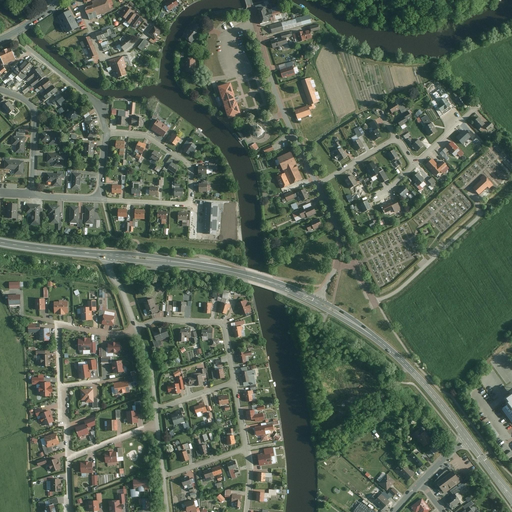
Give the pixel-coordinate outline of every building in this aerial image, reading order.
[(106,0),(99,0),(92,3),(93,6),(87,8),(85,11),(87,16),(88,15),(95,13),(97,16),(111,12),(106,0)] [(179,7),(175,0),(165,6),(169,12),(179,7)] [(265,9),(256,11),(261,27),(272,24),(272,22),(282,19),(282,17),(283,17),(280,7),(266,11),(265,9)] [(133,12),(127,8),(121,16),(126,20),(132,13),(133,12)] [(70,11),(58,17),(66,33),(78,27),(70,11)] [(95,13),(88,15),(90,21),(98,19),(97,16),(95,13)] [(137,17),(132,13),(126,20),(125,22),(131,26),(131,25),(137,17)] [(143,21),(137,17),(131,25),(137,29),(143,21)] [(297,20),(270,26),(272,34),(312,24),(311,20),(298,24),(297,20)] [(202,32),(195,25),(185,38),(192,44),(202,32)] [(162,33),(155,27),(149,35),(156,40),(162,33)] [(107,31),(96,35),(98,42),(109,38),(107,31)] [(310,31),(300,33),(303,43),(312,40),(310,31)] [(90,37),(83,40),(87,49),(93,46),(90,37)] [(133,45),(128,38),(125,40),(123,37),(120,40),(121,42),(118,44),(124,52),(133,45)] [(281,39),(271,42),(273,50),(288,46),(286,40),(281,41),(281,39)] [(149,43),(145,40),(138,48),(143,52),(149,43)] [(105,52),(110,50),(108,45),(110,44),(109,41),(102,43),(105,52)] [(98,56),(93,46),(87,49),(91,59),(98,56)] [(16,60),(11,48),(0,52),(0,55),(4,65),(16,60)] [(123,58),(109,62),(112,72),(116,71),(118,78),(127,75),(124,68),(126,68),(123,58)] [(197,58),(184,58),(184,73),(196,73),(197,58)] [(20,68),(22,70),(29,63),(26,60),(20,68)] [(33,66),(29,63),(22,70),(22,71),(26,75),(33,66)] [(294,66),(280,71),(283,79),(291,76),(290,75),(295,74),(294,70),(295,70),(294,66)] [(35,77),(36,78),(42,72),(39,68),(32,73),(33,74),(26,79),(29,82),(35,77)] [(46,77),(42,72),(36,78),(37,79),(30,84),(33,87),(46,77)] [(52,85),(47,78),(40,83),(46,90),(52,85)] [(310,79),(299,82),(308,106),(293,111),(297,122),(313,116),(310,109),(320,106),(310,79)] [(233,82),(220,86),(230,119),(243,114),(238,98),(233,82)] [(58,91),(53,85),(45,92),(50,98),(58,91)] [(434,94),(437,98),(443,94),(442,93),(444,91),(440,85),(438,86),(440,90),(434,94)] [(65,101),(60,95),(55,99),(60,105),(65,101)] [(468,103),(463,96),(456,100),(461,108),(468,103)] [(451,106),(445,97),(440,101),(442,104),(438,106),(441,112),(451,106)] [(17,110),(9,102),(3,108),(11,116),(17,110)] [(400,110),(395,103),(388,107),(393,115),(400,110)] [(79,116),(73,109),(67,115),(73,121),(79,116)] [(404,117),(397,121),(401,127),(409,122),(407,119),(412,116),(409,112),(403,115),(404,117)] [(126,117),(117,116),(116,125),(125,126),(126,117)] [(427,127),(424,128),(429,137),(437,132),(427,116),(422,119),(427,127)] [(135,118),(132,118),(131,125),(134,125),(134,126),(144,127),(145,118),(135,117),(135,118)] [(478,117),(472,122),(478,129),(484,124),(478,117)] [(94,120),(85,122),(88,138),(97,136),(94,120)] [(158,120),(152,130),(158,134),(164,124),(158,120)] [(486,126),(489,131),(495,127),(493,122),(486,126)] [(164,124),(158,134),(165,138),(171,128),(164,124)] [(242,139),(246,137),(248,139),(252,136),(245,127),(237,132),(242,139)] [(255,138),(261,137),(262,132),(259,128),(253,129),(252,134),(255,138)] [(378,130),(371,134),(369,135),(371,138),(373,137),(375,141),(382,137),(378,130)] [(465,131),(458,137),(468,146),(473,141),(476,144),(479,142),(475,137),(473,139),(465,131)] [(59,133),(42,133),(42,142),(50,142),(50,145),(59,145),(59,133)] [(181,139),(173,134),(168,140),(176,146),(181,139)] [(17,137),(12,137),(12,145),(16,146),(15,153),(24,154),(25,137),(17,137)] [(360,139),(352,144),(357,151),(364,147),(360,139)] [(425,145),(419,139),(412,146),(418,152),(425,145)] [(125,142),(116,141),(115,149),(124,149),(125,142)] [(147,146),(139,142),(136,150),(139,151),(139,152),(143,154),(147,146)] [(190,142),(184,150),(190,155),(196,146),(190,142)] [(458,149),(452,142),(442,151),(445,155),(449,151),(452,154),(458,149)] [(95,144),(84,144),(83,156),(94,157),(95,144)] [(259,149),(256,144),(250,147),(253,152),(259,149)] [(274,150),(272,145),(263,149),(265,154),(274,150)] [(347,157),(342,149),(333,154),(335,158),(337,156),(340,161),(347,157)] [(394,150),(388,154),(392,161),(398,157),(394,150)] [(162,156),(154,151),(150,157),(157,162),(162,156)] [(291,152),(278,159),(284,172),(296,166),(297,166),(291,152)] [(63,154),(48,153),(47,162),(54,162),(53,167),(62,167),(63,154)] [(438,166),(432,160),(426,166),(437,177),(447,167),(442,162),(438,166)] [(24,162),(5,161),(5,169),(14,170),(13,175),(24,176),(24,162)] [(373,162),(366,167),(369,172),(367,173),(371,178),(380,172),(373,162)] [(179,167),(172,163),(168,169),(175,174),(179,167)] [(206,166),(198,166),(198,174),(206,174),(206,166)] [(290,185),(302,179),(296,166),(284,172),(285,173),(290,185)] [(82,174),(73,173),(72,189),(81,190),(82,174)] [(290,185),(285,173),(276,177),(281,189),(290,185)] [(425,180),(418,173),(412,179),(419,186),(425,180)] [(62,175),(47,174),(46,182),(53,183),(53,186),(62,187),(62,175)] [(352,175),(345,180),(350,189),(358,184),(352,175)] [(493,185),(483,175),(480,178),(481,180),(473,188),(476,191),(479,195),(486,188),(487,187),(489,189),(493,185)] [(203,184),(199,184),(199,192),(207,192),(207,182),(203,182),(203,184)] [(122,186),(112,185),(112,193),(122,194),(122,186)] [(409,192),(404,186),(398,192),(403,198),(409,192)] [(158,188),(150,187),(149,195),(158,195),(158,188)] [(183,189),(175,189),(174,196),(183,197),(183,189)] [(309,198),(306,189),(298,192),(302,201),(309,198)] [(292,192),(284,195),(287,201),(294,198),(292,192)] [(396,200),(382,206),(385,213),(393,210),(395,213),(401,210),(396,200)] [(368,201),(360,204),(364,212),(371,209),(368,201)] [(18,205),(7,204),(6,218),(18,219),(18,205)] [(219,204),(204,204),(203,235),(218,236),(219,204)] [(41,205),(27,205),(26,213),(32,214),(31,224),(40,225),(41,205)] [(61,206),(49,206),(48,214),(51,215),(51,223),(60,224),(60,219),(61,206)] [(316,214),(313,206),(305,210),(307,216),(308,217),(316,214)] [(79,207),(70,207),(70,223),(78,223),(79,220),(79,207)] [(305,210),(303,207),(298,210),(302,218),(307,216),(305,210)] [(95,208),(85,208),(85,224),(94,224),(95,208)] [(128,210),(119,210),(118,217),(127,218),(128,210)] [(145,210),(135,210),(135,218),(145,219),(145,210)] [(188,213),(179,212),(178,220),(187,220),(188,213)] [(319,219),(310,222),(311,224),(313,229),(314,230),(322,227),(319,219)] [(20,282),(8,283),(9,290),(20,290),(20,282)] [(162,285),(158,290),(163,294),(167,289),(162,285)] [(21,295),(8,295),(9,305),(21,305),(21,295)] [(45,299),(35,300),(35,310),(45,309),(45,299)] [(154,299),(144,301),(149,316),(158,313),(154,299)] [(247,300),(236,304),(240,316),(251,312),(250,310),(251,309),(249,303),(248,303),(247,300)] [(88,301),(88,308),(91,308),(91,311),(96,311),(96,301),(88,301)] [(68,302),(54,302),(54,314),(68,313),(68,302)] [(187,302),(174,302),(173,307),(178,307),(178,312),(185,312),(185,307),(187,307),(187,302)] [(213,304),(202,303),(202,307),(204,307),(204,313),(211,313),(211,309),(213,309),(213,304)] [(231,305),(222,303),(219,312),(227,314),(228,311),(229,311),(231,305)] [(88,308),(81,308),(81,321),(92,320),(91,311),(91,308),(88,308)] [(115,317),(103,315),(102,324),(113,326),(115,317)] [(242,326),(232,328),(233,333),(235,332),(236,338),(242,336),(241,331),(242,330),(242,326)] [(166,327),(153,332),(155,339),(152,340),(155,349),(160,347),(159,346),(162,345),(160,340),(170,337),(166,327)] [(186,329),(181,329),(180,335),(181,335),(181,343),(184,343),(185,338),(191,338),(191,328),(186,327),(186,329)] [(208,330),(202,330),(202,338),(213,339),(213,329),(208,328),(208,330)] [(50,329),(39,329),(39,341),(50,340),(50,329)] [(91,338),(78,339),(79,351),(92,350),(91,338)] [(120,343),(108,343),(108,353),(120,352),(120,343)] [(251,351),(236,353),(237,357),(239,357),(240,363),(247,362),(246,356),(251,355),(251,351)] [(51,355),(41,356),(41,367),(51,366),(51,355)] [(122,361),(112,362),(113,373),(124,371),(122,361)] [(89,364),(78,366),(80,378),(91,377),(89,364)] [(177,377),(184,373),(182,369),(174,372),(177,377)] [(224,369),(215,370),(217,379),(225,378),(224,369)] [(255,370),(241,372),(243,383),(249,382),(248,377),(254,375),(256,375),(255,370)] [(201,374),(194,375),(194,377),(187,378),(189,385),(195,384),(196,386),(203,385),(201,374)] [(249,382),(243,383),(244,386),(256,384),(254,375),(248,377),(249,382)] [(182,377),(177,378),(179,384),(167,386),(169,392),(172,392),(173,394),(181,393),(181,390),(185,389),(182,377)] [(128,381),(114,383),(116,394),(130,392),(128,381)] [(51,383),(40,383),(40,397),(51,396),(51,383)] [(93,389),(81,390),(81,400),(86,400),(86,402),(94,402),(93,389)] [(253,391),(244,392),(246,402),(253,401),(252,395),(253,394),(253,391)] [(511,394),(506,398),(510,404),(503,409),(511,421),(511,394)] [(228,396),(218,397),(219,405),(229,404),(228,396)] [(200,405),(194,407),(196,414),(202,412),(203,414),(208,413),(204,402),(199,403),(200,405)] [(177,413),(171,415),(173,421),(179,419),(180,421),(184,420),(180,410),(177,411),(177,413)] [(50,411),(40,415),(44,425),(54,422),(50,411)] [(137,411),(127,412),(128,424),(138,423),(137,411)] [(254,411),(245,412),(247,421),(254,420),(255,423),(264,421),(262,414),(255,415),(254,411)] [(117,421),(107,421),(108,431),(118,431),(117,421)] [(492,423),(487,427),(496,438),(501,435),(492,423)] [(86,424),(76,428),(79,437),(89,433),(86,424)] [(273,425),(255,428),(256,436),(266,435),(265,432),(274,430),(273,425)] [(57,433),(44,437),(47,448),(60,444),(57,433)] [(419,437),(414,435),(412,436),(415,440),(417,439),(424,448),(432,442),(424,433),(419,437)] [(235,436),(227,437),(228,445),(236,444),(235,436)] [(206,444),(199,447),(202,455),(209,452),(206,444)] [(265,454),(258,455),(260,466),(271,464),(270,456),(274,456),(272,448),(264,449),(265,454)] [(187,451),(179,453),(182,462),(190,459),(187,451)] [(116,453),(105,453),(106,463),(117,462),(116,453)] [(416,457),(413,453),(407,459),(411,462),(412,461),(421,469),(428,462),(420,453),(416,457)] [(57,459),(48,462),(51,473),(61,469),(57,459)] [(235,461),(227,463),(232,480),(237,478),(237,476),(240,474),(239,470),(235,471),(235,470),(238,469),(235,461)] [(92,463),(80,464),(81,474),(93,474),(92,463)] [(220,466),(203,472),(206,479),(223,474),(220,466)] [(415,474),(407,466),(401,472),(396,469),(394,471),(398,475),(399,473),(407,481),(415,474)] [(457,476),(453,471),(437,483),(444,494),(463,480),(459,475),(457,476)] [(266,474),(258,473),(257,482),(265,482),(266,474)] [(388,474),(384,478),(381,476),(377,481),(389,491),(397,480),(388,474)] [(189,476),(181,479),(184,488),(192,485),(193,491),(197,489),(194,479),(191,480),(189,476)] [(148,478),(133,480),(134,491),(149,490),(148,478)] [(61,479),(50,480),(51,492),(62,492),(61,479)] [(398,492),(393,488),(389,492),(394,497),(398,492)] [(265,494),(256,493),(256,502),(264,502),(265,494)] [(218,497),(222,502),(226,499),(222,494),(218,497)] [(460,502),(454,494),(445,500),(451,509),(460,502)] [(241,496),(232,495),(232,503),(235,503),(235,509),(240,509),(241,496)] [(390,503),(381,495),(375,503),(383,510),(390,503)] [(143,498),(144,510),(152,510),(152,498),(143,498)] [(427,511),(431,510),(422,499),(411,507),(415,511),(417,511),(419,511),(427,511)] [(99,501),(89,502),(90,511),(100,511),(99,501)] [(122,511),(121,501),(109,502),(110,511),(122,511)] [(194,501),(184,503),(186,511),(189,511),(196,510),(194,501)] [(366,511),(369,509),(361,503),(354,511),(366,511)]
